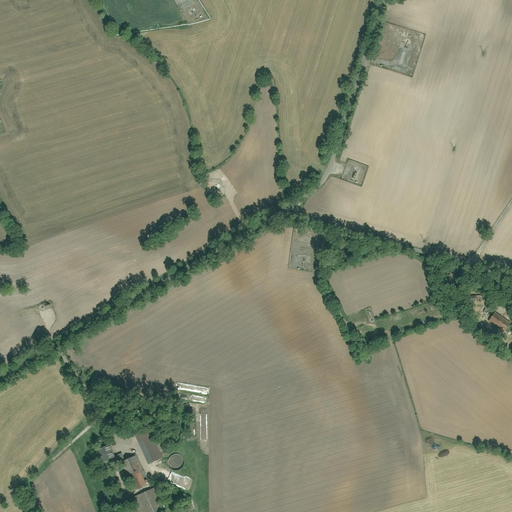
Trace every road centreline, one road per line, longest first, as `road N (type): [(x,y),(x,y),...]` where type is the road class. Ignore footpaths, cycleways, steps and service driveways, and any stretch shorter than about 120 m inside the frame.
road 1 (unclassified): [(289,210),(0,383)]
road 2 (unclassified): [(383,0),(328,171),(289,210)]
road 3 (unclassified): [(511,278),(289,210)]
